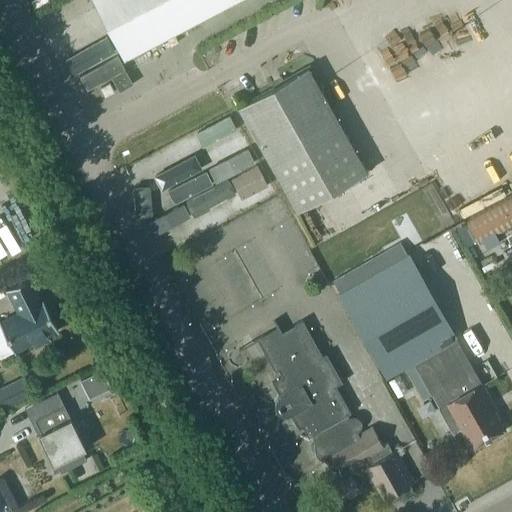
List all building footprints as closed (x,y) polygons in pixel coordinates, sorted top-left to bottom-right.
[(83,0),(71,0),(40,16),(47,30),(88,9),(83,0)] [(92,0),(123,58),(233,0),(92,0)] [(83,93),(127,71),(111,38),(96,46),(91,36),(62,51),(83,93)] [(116,83),(123,97),(162,78),(155,64),(116,83)] [(237,106),(296,211),(367,171),(308,66),(283,80),(281,77),(272,82),(274,85),(237,106)] [(101,87),(105,95),(114,91),(110,83),(101,87)] [(195,136),(209,169),(249,152),(235,119),(195,136)] [(206,186),(195,191),(208,223),(220,218),(206,186)] [(191,234),(205,229),(189,190),(175,196),(191,234)] [(511,196),(466,221),(477,243),(511,224),(511,196)] [(277,197),(262,205),(266,211),(275,206),(282,221),(288,218),(277,197)] [(189,238),(175,205),(160,211),(157,204),(144,210),(161,250),(189,238)] [(437,303),(429,289),(409,254),(340,292),(388,376),(426,354),(451,400),(443,404),(458,431),(462,429),(472,448),(505,430),(490,403),(493,402),(482,382),(476,386),(450,340),(456,337),(437,303)] [(7,289),(19,313),(0,321),(0,324),(13,351),(32,342),(35,347),(49,340),(46,335),(57,329),(43,301),(40,302),(28,278),(7,289)] [(271,381),(279,395),(275,399),(274,404),(275,409),(279,413),(284,415),(290,413),(298,428),(302,425),(308,436),(311,434),(313,438),(314,442),(311,443),(310,447),(311,450),(314,451),(316,454),(319,457),(323,459),(327,463),(330,467),(335,469),(340,478),(328,486),(337,502),(360,488),(359,487),(361,486),(363,490),(367,488),(370,490),(375,487),(382,499),(414,481),(396,449),(393,451),(387,442),(383,444),(372,427),(358,435),(357,432),(360,428),(361,423),(358,418),(354,416),(349,417),(347,415),(351,413),(335,386),(342,382),(325,352),(322,354),(302,319),(281,331),(278,325),(253,340),(253,341),(257,339),(274,370),(278,369),(281,375),(271,381)] [(12,387),(0,393),(0,403),(3,410),(19,402),(12,387)] [(34,419),(41,432),(37,434),(53,465),(54,464),(52,460),(54,459),(61,472),(86,459),(82,450),(85,448),(81,438),(63,404),(34,419)]
